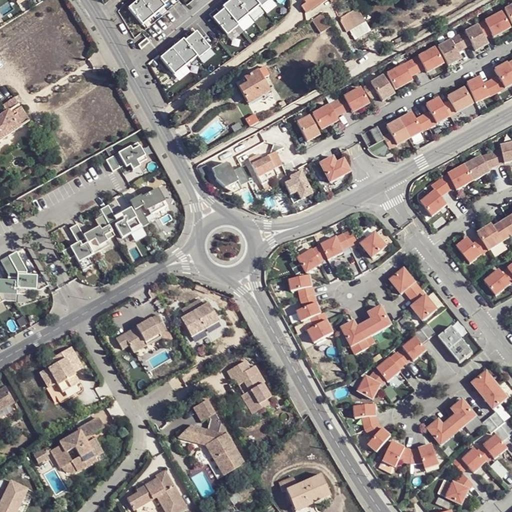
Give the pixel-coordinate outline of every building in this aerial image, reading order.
[(140,0),(139,0),(129,9),(143,26),(154,17),(140,0)] [(159,0),(140,0),(154,17),(165,8),(164,6),(159,0)] [(235,0),(232,0),(223,8),(224,10),(237,25),(249,16),(235,0)] [(235,0),(249,16),(260,6),(254,0),(235,0)] [(254,0),(260,6),(262,8),(271,0),(254,0)] [(302,0),(306,5),(301,9),(304,14),(325,0),(302,0)] [(237,25),(224,10),(213,20),(228,37),(239,27),(237,25)] [(358,10),(338,21),(344,33),(364,23),(358,10)] [(478,28),(485,40),(492,36),(494,40),(511,31),(502,15),(478,28)] [(329,31),(321,19),(311,25),(319,38),(329,31)] [(458,39),(465,51),(472,47),(476,54),(488,47),(485,40),(478,28),(458,39)] [(211,50),(197,33),(185,42),(198,58),(199,60),(211,50)] [(141,50),(150,43),(147,39),(138,46),(141,50)] [(438,49),(449,68),(461,61),(457,55),(465,51),(458,39),(438,49)] [(185,42),(184,40),(172,50),(186,67),(198,58),(185,42)] [(186,67),(172,50),(160,59),(175,77),(186,67)] [(411,63),(417,75),(424,71),(427,75),(443,66),(435,50),(411,63)] [(387,76),(395,92),(412,83),(410,79),(417,75),(411,63),(387,76)] [(491,82),(497,94),(511,85),(511,73),(508,66),(507,64),(494,71),(498,78),(491,82)] [(483,80),(496,76),(494,69),(481,73),(483,80)] [(259,93),(263,98),(271,94),(258,72),(245,79),(248,84),(240,89),(246,101),(259,93)] [(363,89),(370,101),(377,97),(382,103),(394,96),(383,77),(363,89)] [(466,85),(476,104),(497,94),(491,82),(483,86),(479,79),(466,85)] [(442,107),(449,119),(473,106),(464,89),(447,99),(449,103),(442,107)] [(336,103),(343,115),(350,111),(352,115),(369,105),(360,90),(336,103)] [(249,106),(263,98),(259,93),(246,101),(249,106)] [(5,112),(17,103),(13,96),(0,104),(5,112)] [(423,117),(429,129),(449,119),(442,107),(439,100),(426,107),(430,113),(423,117)] [(0,138),(28,120),(17,103),(5,112),(0,115),(0,138)] [(312,116),(320,132),(337,123),(335,119),(343,115),(336,103),(312,116)] [(399,121),(409,140),(429,129),(423,117),(415,121),(411,114),(399,121)] [(309,119),(296,125),(307,144),(319,137),(309,119)] [(384,141),(389,151),(409,140),(399,121),(386,128),(390,135),(383,139),(384,141)] [(149,155),(140,139),(127,146),(128,148),(121,152),(126,160),(130,158),(131,160),(138,156),(141,160),(149,155)] [(385,159),(387,159),(386,157),(391,155),(384,141),(368,149),(372,155),(377,157),(380,159),(383,159),(385,159)] [(494,154),(499,166),(506,163),(507,164),(511,163),(511,144),(503,147),(504,150),(494,154)] [(107,158),(114,169),(121,165),(115,153),(107,158)] [(263,161),(253,166),(266,188),(270,185),(273,190),(277,187),(275,183),(282,179),(278,172),(285,167),(278,154),(269,158),(270,160),(264,163),(263,161)] [(499,166),(494,154),(483,158),(483,157),(467,166),(476,182),(492,173),(491,169),(499,166)] [(227,159),(212,167),(225,192),(241,184),(227,159)] [(320,165),(330,185),(350,174),(343,162),(336,165),(333,159),(320,165)] [(459,191),(476,182),(467,166),(451,174),(442,181),(450,192),(457,187),(459,191)] [(297,176),(291,179),(294,186),(300,183),(297,176)] [(450,192),(442,181),(434,186),(438,191),(423,203),(434,217),(449,205),(442,197),(450,192)] [(136,204),(133,206),(144,226),(152,222),(142,206),(146,204),(148,207),(151,208),(154,212),(168,205),(166,201),(168,200),(161,186),(145,195),(144,193),(133,199),(136,204)] [(110,203),(102,208),(105,213),(110,222),(118,218),(110,203)] [(144,226),(133,206),(120,212),(124,219),(115,224),(122,238),(144,226)] [(101,224),(85,233),(96,252),(103,248),(102,246),(111,241),(109,238),(117,234),(110,222),(105,213),(97,217),(101,224)] [(85,233),(79,222),(71,227),(80,241),(64,250),(70,261),(78,257),(84,268),(93,263),(89,255),(96,252),(85,233)] [(511,239),(511,238),(504,226),(497,230),(495,227),(481,236),(483,240),(490,252),(490,253),(511,239)] [(346,235),(352,247),(360,243),(354,231),(346,235)] [(363,245),(374,259),(388,247),(377,233),(363,245)] [(344,251),(352,247),(346,235),(323,246),(329,258),(330,261),(346,254),(344,251)] [(472,266),(490,252),(483,240),(475,246),(470,240),(459,249),(472,266)] [(300,259),(309,274),(323,265),(322,262),(329,258),(323,246),(300,259)] [(28,269),(18,251),(10,256),(19,271),(18,292),(31,292),(32,287),(42,287),(50,283),(43,271),(38,274),(28,273),(28,269)] [(19,271),(10,256),(2,260),(10,273),(9,284),(5,284),(5,286),(0,285),(0,301),(5,299),(18,299),(18,292),(19,271)] [(511,284),(511,271),(510,269),(504,274),(501,270),(486,282),(498,296),(511,284)] [(412,299),(423,290),(406,270),(392,281),(403,295),(407,292),(412,299)] [(303,300),(316,296),(312,277),(291,281),(293,292),(301,291),(303,300)] [(439,311),(423,290),(412,299),(417,305),(414,308),(425,322),(439,311)] [(316,296),(303,300),(306,309),(299,312),(304,323),(313,319),(323,315),(316,296)] [(195,337),(222,321),(211,301),(206,304),(201,297),(184,307),(188,314),(184,318),(195,337)] [(374,337),(394,327),(384,308),(371,314),(374,320),(367,325),(374,337)] [(149,338),(165,329),(169,327),(160,313),(118,336),(126,348),(133,344),(139,353),(153,345),(149,338)] [(336,334),(326,313),(323,315),(313,319),(317,327),(310,331),(316,344),(336,334)] [(354,348),(374,337),(367,325),(360,328),(356,322),(344,329),(354,348)] [(429,324),(422,329),(431,340),(438,334),(429,324)] [(440,337),(451,351),(464,340),(454,327),(440,337)] [(169,336),(165,329),(149,338),(153,345),(169,336)] [(422,329),(415,335),(418,338),(424,345),(431,340),(422,329)] [(399,354),(407,365),(413,360),(416,362),(429,351),(424,345),(418,338),(399,354)] [(451,351),(462,364),(475,353),(464,340),(451,351)] [(78,363),(85,359),(76,342),(56,355),(60,363),(47,370),(54,384),(60,381),(69,397),(91,385),(81,369),(78,363)] [(379,370),(389,383),(403,372),(401,370),(407,365),(399,354),(379,370)] [(88,364),(85,359),(78,363),(81,369),(88,364)] [(250,393),(242,396),(241,396),(252,417),(263,411),(261,405),(271,400),(255,368),(251,370),(246,361),(228,371),(232,381),(235,379),(237,384),(244,380),(250,393)] [(387,381),(379,370),(371,379),(368,377),(360,392),(374,400),(383,386),(387,381)] [(474,384),(485,397),(498,387),(488,373),(474,384)] [(237,384),(242,396),(250,393),(244,380),(237,384)] [(6,387),(0,390),(0,396),(4,404),(13,399),(6,387)] [(485,397),(495,410),(509,400),(498,387),(485,397)] [(4,404),(7,409),(16,404),(13,399),(4,404)] [(194,424),(188,431),(197,437),(208,447),(224,474),(245,464),(229,435),(223,433),(221,431),(222,424),(209,399),(195,408),(204,423),(214,418),(216,421),(212,433),(194,424)] [(461,432),(479,418),(465,401),(454,410),(458,416),(452,421),(461,432)] [(368,430),(380,424),(378,417),(378,406),(356,407),(357,419),(365,418),(368,430)] [(492,418),(500,429),(503,426),(507,423),(498,413),(492,418)] [(99,418),(78,430),(79,432),(83,440),(92,434),(104,427),(99,418)] [(485,424),(493,434),(496,432),(500,429),(492,418),(485,424)] [(443,446),(461,432),(452,421),(446,426),(441,421),(430,430),(443,446)] [(503,426),(511,437),(511,436),(511,423),(510,421),(507,423),(503,426)] [(379,453),(393,437),(384,429),(380,424),(368,430),(375,440),(370,445),(379,453)] [(499,436),(505,443),(511,437),(503,426),(500,429),(496,432),(499,436)] [(197,437),(188,431),(181,438),(208,447),(197,437)] [(79,473),(96,463),(86,445),(83,440),(79,432),(61,443),(63,445),(53,452),(63,470),(74,464),(79,473)] [(83,440),(86,445),(95,440),(92,434),(83,440)] [(505,443),(499,436),(479,452),(488,462),(494,457),(496,460),(510,449),(505,443)] [(86,445),(96,463),(98,462),(97,458),(104,454),(96,440),(95,440),(86,445)] [(401,461),(413,464),(414,451),(407,449),(394,443),(385,462),(398,468),(401,461)] [(414,451),(413,464),(425,463),(427,471),(441,466),(434,446),(420,450),(414,451)] [(475,474),(488,462),(479,452),(477,449),(464,461),(461,457),(454,463),(464,473),(470,467),(475,474)] [(164,511),(181,511),(188,508),(169,473),(156,480),(158,482),(138,494),(139,496),(129,502),(134,511),(135,511),(158,501),(164,511)] [(475,484),(465,474),(458,484),(455,483),(448,498),(463,505),(470,490),(475,484)] [(312,505),(330,497),(321,477),(297,487),(292,477),(277,483),(282,494),(285,492),(293,509),(309,501),(312,505)] [(10,511),(12,509),(17,511),(18,511),(29,489),(15,480),(11,488),(8,486),(0,503),(0,511),(10,511)]
